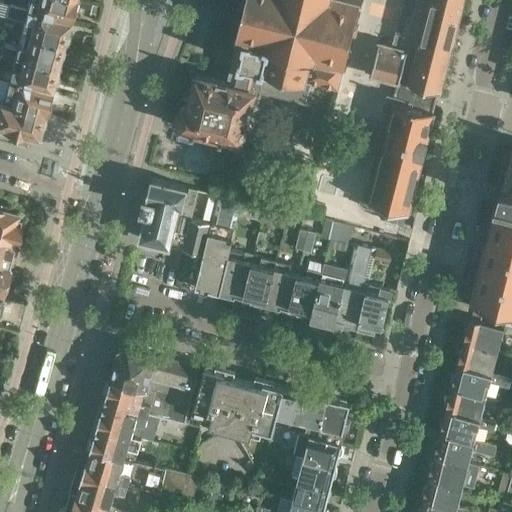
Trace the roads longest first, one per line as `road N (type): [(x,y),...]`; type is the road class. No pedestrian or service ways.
road 1 (secondary): [(40,406),(122,117)]
road 2 (residential): [(406,370),(141,301)]
road 3 (residential): [(406,370),(475,111)]
road 4 (residential): [(369,511),(406,370)]
road 5 (secondary): [(122,117),(135,97),(155,0)]
